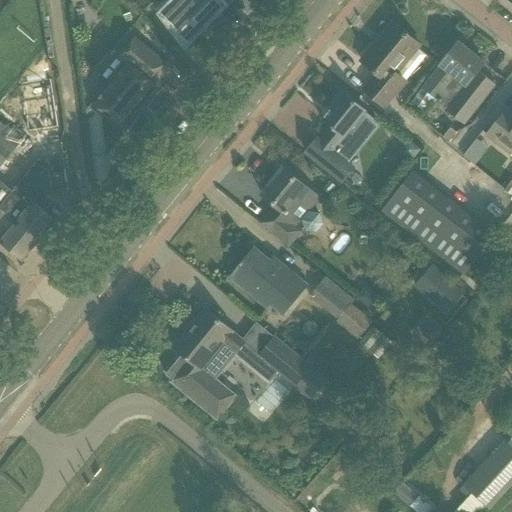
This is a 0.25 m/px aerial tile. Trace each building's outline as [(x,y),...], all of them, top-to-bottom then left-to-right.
[(177,0),(160,18),(168,27),(185,50),(199,36),(196,33),(213,17),(225,5),(219,0),(177,0)] [(393,24),(362,62),(378,75),(365,91),(384,107),(405,80),(398,74),(419,49),(417,48),(419,46),(393,24)] [(166,63),(134,37),(117,57),(123,62),(91,101),(123,128),(157,87),(150,82),(166,63)] [(445,108),(465,124),(495,85),(478,71),(484,63),(458,43),(423,87),(437,98),(448,105),(445,108)] [(51,90),(19,93),(25,143),(56,139),(51,90)] [(366,111),(344,93),(322,120),(331,128),(320,141),(317,138),(306,153),(344,183),(356,167),(349,161),(359,149),(344,137),(366,111)] [(511,153),(511,111),(507,108),(486,133),(511,153)] [(397,124),(407,132),(412,125),(403,118),(397,124)] [(0,170),(25,140),(8,126),(7,127),(0,121),(0,170)] [(450,127),(442,137),(449,142),(457,132),(450,127)] [(409,140),(398,152),(411,162),(421,150),(409,140)] [(0,206),(0,209),(39,241),(55,220),(39,207),(52,191),(48,172),(36,162),(15,188),(8,197),(0,206)] [(277,236),(288,245),(299,231),(295,227),(301,220),(306,230),(316,232),(323,224),(319,213),(309,211),(319,199),(283,169),(262,195),(276,206),(262,224),(277,236)] [(411,175),(383,211),(415,236),(444,198),(428,186),(427,187),(411,175)] [(0,242),(0,243),(22,261),(39,241),(0,209),(0,242),(0,243),(0,242)] [(254,249),(234,274),(283,314),(307,285),(293,274),(278,261),(274,266),(254,249)] [(416,286),(447,313),(462,294),(432,268),(416,286)] [(355,301),(325,276),(308,297),(359,339),(373,322),(351,306),(355,301)] [(182,355),(167,374),(173,379),(171,382),(217,420),(236,396),(203,368),(224,343),(236,353),(245,341),(205,309),(174,348),(182,355)] [(426,319),(412,335),(425,345),(438,329),(426,319)] [(280,372),(311,399),(326,382),(295,354),(274,337),(259,355),(280,372)] [(472,494),(489,510),(511,485),(511,448),(503,440),(462,485),(472,494)] [(472,494),(456,510),(458,511),(487,511),(489,510),(472,494)]
